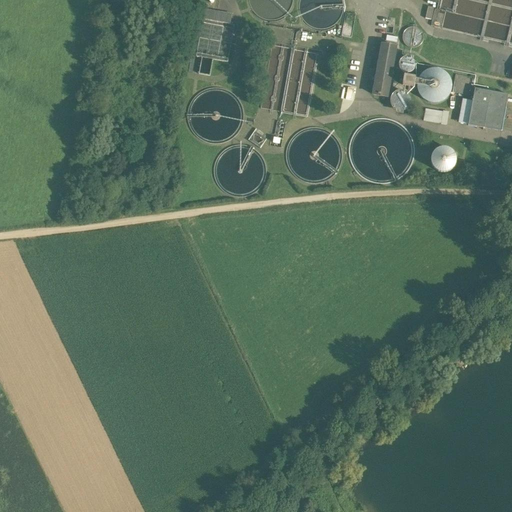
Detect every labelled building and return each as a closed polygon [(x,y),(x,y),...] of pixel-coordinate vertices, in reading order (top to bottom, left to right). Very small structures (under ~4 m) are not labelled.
[(434,9),(428,7),(425,19),(431,20),(434,9)] [(233,16),(204,10),(202,19),(231,25),(233,16)] [(396,47),(382,45),(373,95),(387,98),(396,47)] [(435,70),(432,70),(426,72),(421,77),(418,82),(418,89),(419,94),(423,99),(427,102),(435,104),(441,103),(448,98),(451,92),(452,85),(450,79),(446,74),(440,70),(435,70)] [(416,79),(404,77),(403,86),(414,88),(416,79)] [(508,95),(475,89),(468,126),(501,132),(508,95)] [(443,112),(426,110),(424,121),(442,124),(443,112)] [(276,123),(286,125),(288,113),(275,111),(273,123),(276,123)] [(267,140),(254,131),(247,141),(261,150),(267,140)] [(449,150),(446,149),(441,150),(436,152),(432,157),(431,163),(433,169),(436,172),(441,175),(447,175),(452,173),(456,168),(458,162),(456,156),(453,152),(449,150)]
